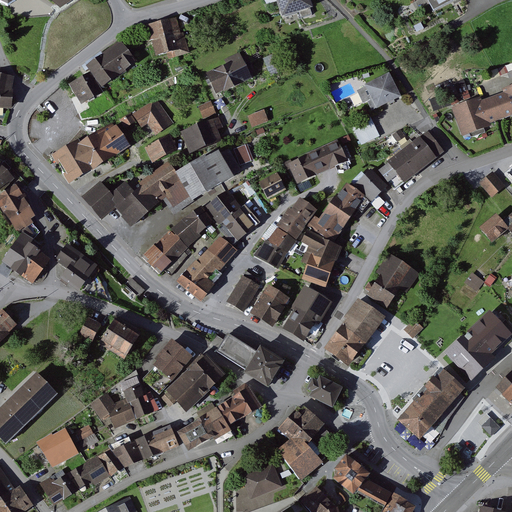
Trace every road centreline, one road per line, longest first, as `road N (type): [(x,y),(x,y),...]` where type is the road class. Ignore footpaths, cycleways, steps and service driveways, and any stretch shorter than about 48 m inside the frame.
road 1 (tertiary): [(312,359),(174,302),(47,177)]
road 2 (residential): [(312,359),(410,196),(437,176),(511,152)]
road 3 (residential): [(288,399),(168,333),(50,291)]
road 4 (residential): [(80,511),(135,478),(238,449),(263,435),(288,399)]
road 5 (tertiary): [(47,177),(17,144),(19,109),(125,22)]
road 6 (residential): [(423,473),(475,397),(511,365)]
road 7 (residential): [(47,177),(28,195),(48,240),(50,291)]
